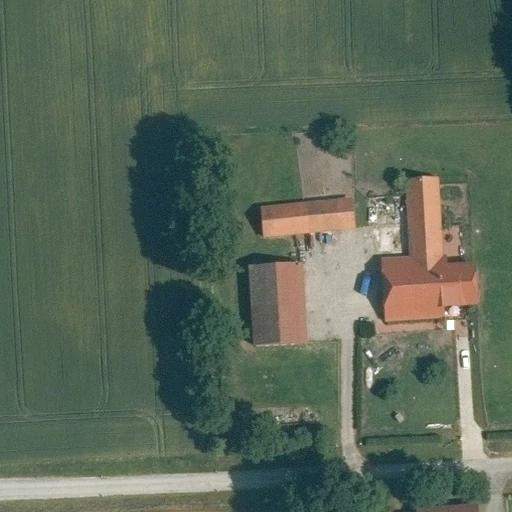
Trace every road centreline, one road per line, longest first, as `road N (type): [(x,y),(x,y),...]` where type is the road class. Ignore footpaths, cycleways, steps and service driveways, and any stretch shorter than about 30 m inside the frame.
road 1 (residential): [(511,462),(251,475)]
road 2 (track): [(251,475),(0,490)]
